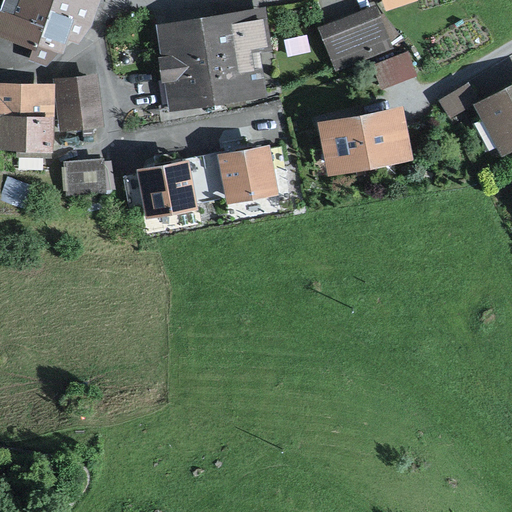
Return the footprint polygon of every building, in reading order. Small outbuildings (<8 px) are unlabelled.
[(0,30),(3,31),(1,36),(36,48),(38,43),(44,24),(52,0),(5,0),(0,17),(0,30)] [(87,24),(95,2),(89,0),(52,0),(44,24),(38,43),(36,48),(33,56),(45,60),(51,57),(60,30),(78,36),(87,24)] [(328,35),(339,63),(386,45),(375,17),(328,35)] [(265,44),(262,19),(216,27),(221,74),(223,95),(249,92),(243,48),(265,44)] [(162,34),(172,103),(223,95),(221,74),(216,27),(162,34)] [(376,59),(382,85),(418,77),(412,51),(376,59)] [(65,128),(101,124),(96,80),(59,84),(65,128)] [(441,100),(450,116),(477,100),(468,84),(441,100)] [(0,117),(13,117),(14,93),(0,91),(0,117)] [(48,155),(51,94),(14,93),(13,117),(0,117),(0,139),(21,141),(20,155),(48,155)] [(473,122),(489,151),(511,138),(511,93),(488,106),(491,112),(473,122)] [(326,127),(333,165),(404,152),(397,114),(326,127)] [(273,190),(265,150),(224,157),(231,198),(273,190)] [(69,165),(71,190),(101,188),(99,163),(69,165)] [(129,207),(149,203),(151,212),(192,205),(184,164),(123,176),(129,207)]
